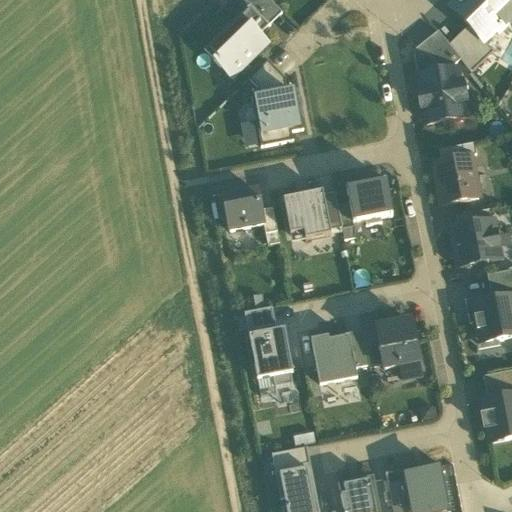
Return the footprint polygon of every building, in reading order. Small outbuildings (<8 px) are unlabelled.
[(249,8),(269,28),(282,15),(266,0),(245,0),(243,3),(249,8)] [(511,0),(457,0),(448,9),(468,30),(483,45),(484,45),(496,33),(499,36),(502,33),(511,22),(511,0)] [(266,26),(268,28),(269,28),(249,8),(203,52),(215,65),(251,30),(256,35),(266,26)] [(256,35),(258,38),(268,28),(266,26),(256,35)] [(258,38),(256,35),(251,30),(215,65),(220,70),(226,64),(237,76),(267,47),(258,38)] [(492,53),(484,45),(483,45),(468,30),(449,48),(460,62),(471,76),(493,54),(492,53)] [(507,38),(502,33),(499,36),(496,33),(484,45),(492,53),(507,38)] [(417,79),(451,72),(451,70),(460,62),(449,48),(438,34),(413,54),(417,79)] [(257,90),(258,97),(287,92),(285,81),(267,63),(248,81),(257,90)] [(226,64),(220,70),(231,81),(237,76),(226,64)] [(424,111),(426,127),(464,120),(461,105),(465,104),(462,86),(458,87),(455,72),(451,72),(417,79),(420,94),(418,95),(419,98),(422,97),(424,108),(420,109),(421,112),(424,111)] [(260,147),(261,150),(293,144),(291,135),(303,132),(295,91),(287,92),(258,97),(251,99),(256,124),(260,147)] [(244,150),(260,147),(256,124),(240,127),(244,150)] [(438,153),(441,165),(470,159),(476,158),(474,146),(438,153)] [(433,166),(441,209),(479,202),(470,159),(441,165),(433,166)] [(385,183),(346,190),(349,206),(353,226),(365,224),(366,229),(381,226),(380,221),(392,219),(385,183)] [(257,193),(222,200),(229,234),(263,228),(261,213),(257,193)] [(283,203),(290,238),(303,235),(305,243),(331,238),(330,233),(323,198),(322,195),(283,203)] [(323,198),(330,233),(342,231),(337,208),(335,196),(323,198)] [(353,226),(349,206),(337,208),(342,231),(344,244),(356,241),(353,226)] [(268,248),(279,246),(272,210),(261,213),(263,228),(268,248)] [(456,218),(458,230),(493,224),(490,212),(456,218)] [(450,232),(457,271),(500,263),(493,224),(458,230),(450,232)] [(291,245),(305,243),(303,235),(290,238),(291,245)] [(511,272),(487,278),(491,298),(492,303),(511,298),(511,272)] [(498,344),(511,341),(511,298),(492,303),(482,304),(481,300),(465,303),(469,327),(475,326),(478,341),(497,338),(498,344)] [(249,339),(276,334),(272,311),(244,316),(249,339)] [(410,324),(376,331),(376,333),(383,368),(384,373),(399,370),(402,383),(421,379),(410,324)] [(284,333),(276,334),(281,361),(287,360),(290,377),(293,377),(284,333)] [(369,371),(383,368),(376,333),(362,336),(362,338),(369,369),(369,371)] [(272,380),(290,377),(287,360),(281,361),(276,334),(249,339),(249,341),(251,340),(256,366),(254,367),(257,383),(272,380)] [(362,338),(349,341),(355,372),(369,369),(362,338)] [(497,338),(478,341),(480,348),(498,344),(497,338)] [(336,384),(337,387),(357,383),(355,372),(349,341),(329,344),(328,340),(310,344),(319,387),(336,384)] [(499,350),(498,344),(480,348),(478,341),(476,341),(478,354),(499,350)] [(511,373),(482,379),(487,403),(511,398),(511,373)] [(290,377),(272,380),(274,390),(292,387),(290,377)] [(276,397),(274,390),(272,380),(257,383),(260,400),(276,397)] [(487,431),(489,445),(511,441),(511,398),(487,403),(481,404),(484,419),(482,419),(484,432),(487,431)] [(313,437),(293,440),(295,451),(315,447),(313,437)] [(302,468),(303,472),(307,472),(311,494),(315,494),(307,451),(299,452),(302,468)] [(271,457),(274,473),(302,468),(299,452),(271,457)] [(408,511),(449,511),(440,467),(398,476),(399,484),(400,487),(403,487),(408,511)] [(282,509),(282,511),(318,511),(315,494),(311,494),(307,495),(303,472),(302,468),(274,473),(280,502),(284,502),(285,509),(282,509)] [(307,495),(311,494),(307,472),(303,472),(307,495)] [(338,485),(343,511),(379,511),(373,478),(338,485)] [(392,511),(408,511),(403,487),(400,487),(399,484),(387,486),(392,511)]
